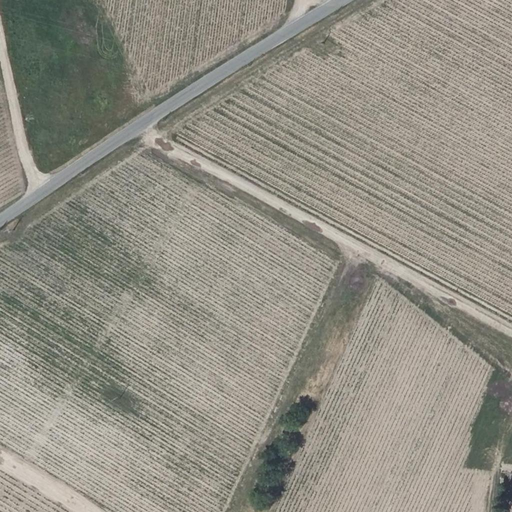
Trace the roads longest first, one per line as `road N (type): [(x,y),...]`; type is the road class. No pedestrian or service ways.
road 1 (unclassified): [(0,220),(359,0)]
road 2 (track): [(0,9),(42,193)]
